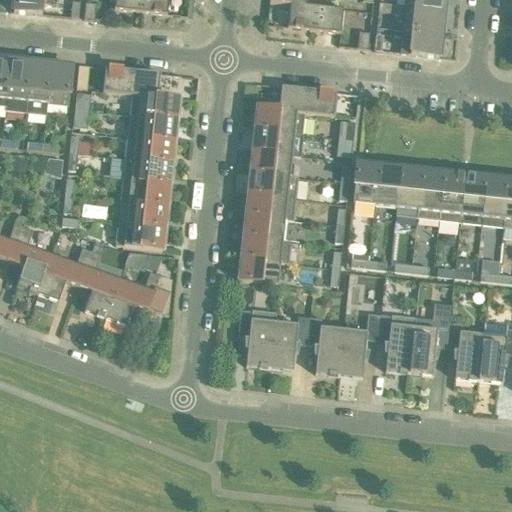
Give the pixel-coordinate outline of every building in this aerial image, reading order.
[(14,0),(13,15),(42,18),(43,8),(54,9),(54,0),(14,0)] [(115,0),(114,13),(140,15),(141,0),(115,0)] [(141,0),(140,15),(167,18),(168,0),(141,0)] [(269,0),(269,6),(289,9),(289,8),(305,9),(306,0),(269,0)] [(405,0),(405,9),(404,13),(445,18),(447,0),(405,0)] [(73,5),(71,20),(71,21),(79,22),(80,6),(73,5)] [(85,6),(84,14),(95,15),(96,7),(85,6)] [(392,7),(379,6),(378,15),(391,16),(392,7)] [(392,7),(391,16),(404,18),(404,13),(405,9),(392,7)] [(287,31),(313,34),(316,10),(305,9),(289,8),(289,9),(287,31)] [(316,10),(313,34),(340,37),(343,13),(316,10)] [(404,18),(402,33),(441,38),(441,39),(443,39),(445,18),(404,13),(404,18)] [(95,15),(84,14),(83,22),(94,24),(95,15)] [(441,38),(402,33),(399,57),(438,61),(441,39),(441,38)] [(358,35),(357,43),(369,44),(369,36),(358,35)] [(374,55),(395,56),(396,45),(391,39),(375,38),(374,55)] [(369,44),(357,43),(357,52),(368,53),(369,44)] [(0,62),(0,109),(5,110),(7,97),(10,63),(0,62)] [(5,112),(25,114),(31,66),(10,63),(7,97),(5,110),(5,112)] [(31,66),(25,114),(46,116),(47,107),(51,68),(31,66)] [(72,70),(51,68),(47,107),(68,109),(72,70)] [(103,95),(130,98),(133,74),(105,71),(103,95)] [(130,98),(139,99),(140,99),(158,101),(158,100),(160,77),(133,74),(130,98)] [(281,90),(278,113),(278,114),(296,116),(296,117),(304,117),(306,118),(308,93),(281,90)] [(336,96),(308,93),(306,118),(333,121),(336,96)] [(76,95),(74,113),(81,113),(83,96),(76,95)] [(83,96),(81,113),(89,114),(91,97),(83,96)] [(139,99),(137,119),(176,123),(178,104),(180,104),(180,103),(178,102),(158,100),(158,101),(140,99),(139,99)] [(255,112),(258,112),(255,132),(253,132),(253,133),(294,137),(302,138),(304,117),(296,117),(296,116),(278,114),(278,113),(258,111),(256,111),(255,112)] [(72,130),(80,130),(81,113),(74,113),(72,130)] [(81,113),(80,130),(87,131),(89,114),(81,113)] [(135,140),(174,144),(176,125),(178,125),(178,124),(176,124),(176,123),(137,119),(135,140)] [(340,125),(338,142),(345,143),(347,125),(340,125)] [(347,125),(345,143),(352,143),(354,126),(347,125)] [(251,154),(292,159),(294,137),(253,133),(255,134),(253,154),(251,154)] [(71,138),(69,155),(78,156),(79,139),(71,138)] [(127,139),(125,161),(171,166),(173,146),(176,147),(176,145),(174,145),(174,144),(135,140),(127,139)] [(336,159),(343,160),(345,143),(338,142),(336,159)] [(2,143),(1,150),(17,152),(17,145),(2,143)] [(345,143),(343,160),(351,160),(352,143),(345,143)] [(26,153),(41,155),(42,148),(27,146),(26,153)] [(42,148),(41,155),(57,157),(58,149),(42,148)] [(249,175),(249,176),(290,180),(292,159),(251,154),(251,155),(253,155),(251,175),(249,175)] [(78,156),(69,155),(68,173),(76,173),(78,156)] [(125,161),(122,182),(169,187),(171,168),(173,168),(173,167),(171,167),(171,166),(125,161)] [(44,176),(60,181),(62,163),(48,162),(44,176)] [(352,207),(375,209),(379,170),(356,168),(352,207)] [(342,169),(340,186),(348,187),(350,170),(342,169)] [(375,209),(396,211),(400,172),(379,170),(375,209)] [(416,221),(417,221),(422,175),(400,172),(396,211),(417,214),(416,221)] [(417,221),(438,224),(443,177),(422,175),(417,221)] [(246,197),(294,202),(296,181),(290,180),(249,176),(248,176),(251,177),(248,197),(246,197)] [(438,224),(460,226),(465,179),(443,177),(438,224)] [(460,226),(481,228),(486,182),(465,179),(460,226)] [(67,181),(65,198),(73,199),(75,182),(67,181)] [(122,182),(120,204),(167,209),(169,189),(171,190),(171,188),(169,188),(169,187),(122,182)] [(481,228),(502,231),(507,184),(486,182),(481,228)] [(502,231),(511,231),(511,184),(507,184),(502,231)] [(348,187),(340,186),(338,204),(346,204),(348,187)] [(244,218),(244,219),(285,223),(292,224),(294,202),(246,197),(246,198),(248,198),(246,218),(244,218)] [(73,199),(65,198),(63,215),(71,216),(73,199)] [(120,204),(118,225),(164,230),(166,211),(169,211),(169,210),(167,210),(167,209),(120,204)] [(337,212),(336,229),(344,230),(345,213),(337,212)] [(242,240),(283,245),(285,223),(244,219),(246,220),(244,240),(242,240)] [(68,229),(69,229),(79,230),(80,222),(63,220),(62,228),(68,229)] [(164,230),(118,225),(118,226),(115,249),(122,250),(162,254),(164,254),(164,253),(162,253),(164,232),(166,233),(166,231),(164,231),(164,230)] [(0,262),(10,266),(23,231),(14,227),(7,245),(0,242),(0,262)] [(344,230),(336,229),(334,246),(342,247),(344,230)] [(16,291),(37,298),(50,260),(26,251),(32,234),(23,231),(10,266),(23,270),(16,291)] [(239,261),(239,262),(280,266),(287,267),(290,245),(283,245),(242,240),(242,241),(244,241),(242,261),(239,261)] [(84,315),(105,322),(118,284),(94,276),(103,248),(94,245),(91,255),(78,290),(91,294),(84,315)] [(65,285),(78,290),(91,255),(81,251),(75,269),(50,260),(37,298),(58,306),(65,285)] [(333,255),(331,272),(339,273),(341,256),(333,255)] [(124,268),(144,275),(149,258),(128,256),(124,268)] [(280,266),(239,262),(241,262),(239,283),(237,282),(237,284),(239,284),(278,288),(280,266)] [(350,271),(367,272),(368,264),(351,262),(350,271)] [(368,264),(367,272),(384,274),(385,266),(368,264)] [(393,275),(410,277),(411,269),(394,267),(393,275)] [(411,269),(410,277),(427,279),(428,271),(411,269)] [(339,273),(331,272),(329,289),(337,290),(339,273)] [(436,280),(453,282),(454,274),(437,272),(436,280)] [(454,274),(453,282),(470,284),(471,275),(454,274)] [(118,284),(105,322),(126,330),(133,309),(147,314),(159,279),(149,276),(143,293),(118,284)] [(480,285),(497,286),(497,278),(480,276),(480,285)] [(511,279),(497,278),(497,286),(511,288),(511,279)] [(245,370),(269,372),(275,316),(251,314),(251,315),(240,314),(237,341),(244,341),(244,352),(247,352),(245,370)] [(300,348),(307,348),(309,321),(297,320),(296,328),(275,326),(276,316),(275,316),(269,372),(292,375),(294,358),(297,358),(300,348)] [(370,345),(377,346),(380,319),(368,317),(366,336),(343,333),(338,380),(362,383),(365,355),(368,355),(370,345)] [(385,375),(408,378),(414,321),(391,319),(391,320),(380,319),(377,346),(383,347),(384,357),(387,357),(385,375)] [(315,377),(338,380),(343,333),(321,331),(322,323),(309,321),(307,348),(313,349),(313,360),(316,360),(315,377)] [(439,352),(446,353),(449,326),(437,325),(436,333),(414,331),(415,321),(414,321),(408,378),(432,380),(434,363),(437,363),(439,352)] [(454,382),(478,385),(482,338),(460,336),(461,328),(449,326),(446,353),(453,354),(453,365),(456,365),(454,382)] [(508,360),(511,360),(511,333),(506,332),(505,341),(482,338),(478,385),(501,387),(503,370),(506,370),(508,360)]
